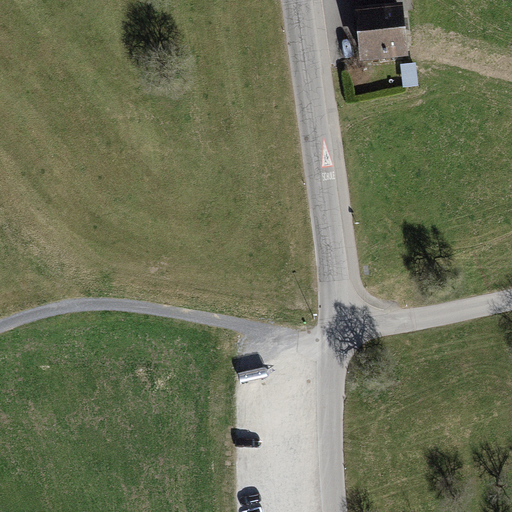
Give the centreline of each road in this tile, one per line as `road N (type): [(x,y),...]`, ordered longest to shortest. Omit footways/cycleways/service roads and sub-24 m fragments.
road 1 (track): [(336,330),(314,337),(83,304),(0,325)]
road 2 (tertiary): [(336,330),(297,0)]
road 3 (unclassified): [(337,511),(336,330)]
road 4 (unclassified): [(511,301),(336,330)]
